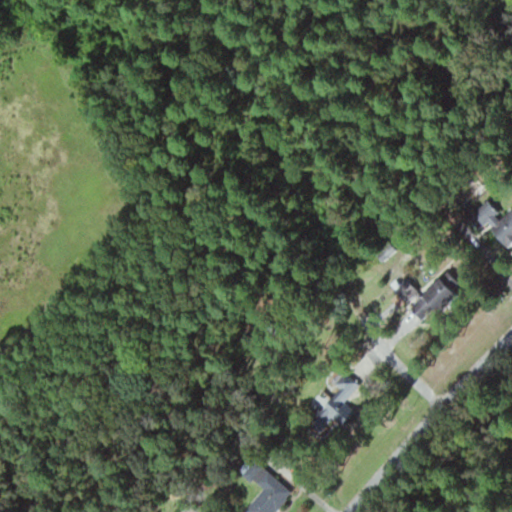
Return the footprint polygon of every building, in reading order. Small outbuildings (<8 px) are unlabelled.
[(502,245),(511,236),(511,209),(504,216),(490,198),(474,211),(502,245)] [(422,284),(409,272),(392,289),(405,301),(422,284)] [(439,275),(418,294),(433,310),(454,291),(439,275)] [(338,425),(351,413),(340,400),(357,385),(349,376),(302,416),(317,433),(333,419),(338,425)] [(273,511),(291,492),(263,466),(251,479),(263,489),(243,511),(244,511),(273,511)]
